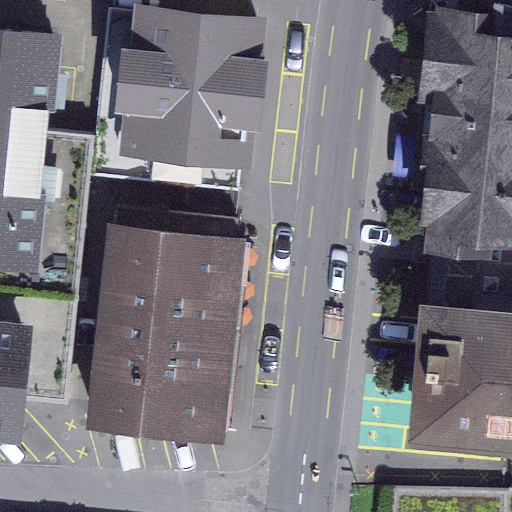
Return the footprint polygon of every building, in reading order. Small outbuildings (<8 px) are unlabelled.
[(511,0),(434,0),(415,185),(428,187),(424,237),(434,238),(490,243),(494,231),(511,233),(511,0)] [(261,26),(109,10),(92,176),(243,191),(261,26)] [(85,30),(0,22),(0,252),(63,258),(85,30)] [(262,217),(123,203),(102,414),(240,428),(262,217)] [(511,233),(494,231),(490,243),(434,238),(432,289),(511,295),(511,233)] [(511,295),(432,289),(425,288),(413,430),(511,438),(511,295)] [(50,321),(0,314),(0,429),(37,433),(50,321)]
